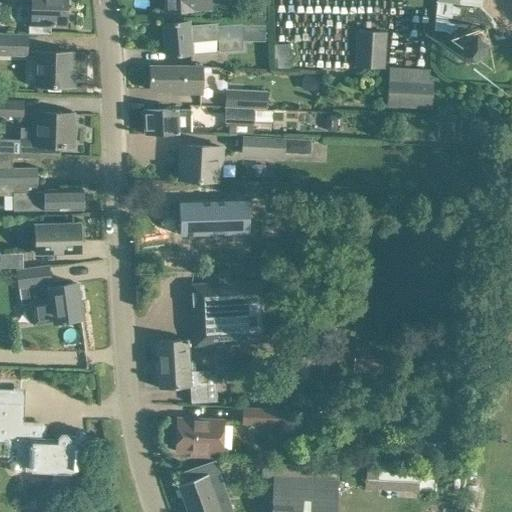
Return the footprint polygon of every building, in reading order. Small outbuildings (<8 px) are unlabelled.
[(8,0),(8,1),(30,2),(28,33),(50,34),(50,25),(66,25),(66,0),(8,0)] [(165,0),(166,12),(211,9),(210,0),(165,0)] [(478,5),(479,5),(437,1),(434,31),(442,32),(439,41),(439,46),(439,48),(439,53),(441,58),(443,63),(446,68),(450,71),(454,75),(459,77),(465,78),(470,79),(475,78),(481,77),(485,74),(490,71),(494,68),(497,63),(499,58),(500,53),(501,48),(501,44),(500,40),(504,38),(490,17),(478,5)] [(190,26),(189,21),(162,23),(165,56),(192,54),(191,43),(218,41),(219,52),(243,51),(242,38),(266,39),(265,26),(241,26),(241,24),(217,26),(217,23),(190,26)] [(356,30),(354,67),(384,69),(386,32),(356,30)] [(0,53),(25,54),(26,36),(0,35),(0,53)] [(271,69),(289,68),(288,44),(270,45),(271,69)] [(71,52),(51,52),(37,51),(36,85),(70,86),(71,52)] [(169,90),(172,90),(172,95),(203,95),(203,67),(196,67),(170,66),(150,66),(149,90),(169,90)] [(412,78),(412,77),(413,70),(389,68),(387,107),(430,110),(431,100),(433,80),(412,78)] [(225,112),(253,113),(254,109),(266,110),(267,92),(226,90),(225,112)] [(0,115),(22,116),(22,101),(0,100),(0,115)] [(191,130),(190,107),(144,110),(145,133),(178,131),(178,130),(191,130)] [(204,123),(216,123),(216,107),(204,107),(204,123)] [(34,112),(33,128),(21,127),(20,140),(21,154),(60,155),(60,146),(73,146),(73,125),(72,125),(72,113),(34,112)] [(252,135),(253,113),(225,112),(224,122),(225,122),(225,126),(218,125),(217,133),(223,133),(223,134),(252,135)] [(284,138),(242,136),(241,155),(283,158),(284,138)] [(221,147),(202,146),(182,145),(180,179),(216,181),(217,164),(220,165),(221,147)] [(12,156),(0,155),(0,195),(14,195),(15,212),(83,209),(82,189),(44,189),(44,192),(34,192),(33,184),(37,184),(37,168),(12,168),(12,156)] [(235,202),(174,205),(175,239),(237,236),(235,202)] [(32,252),(80,250),(80,241),(84,241),(83,227),(79,227),(79,224),(35,225),(36,240),(32,240),(32,252)] [(17,271),(6,272),(8,285),(19,284),(22,305),(29,304),(30,304),(33,323),(52,321),(61,320),(81,317),(77,283),(65,284),(65,280),(51,281),(49,266),(17,270),(17,271)] [(270,280),(191,284),(195,346),(273,342),(270,280)] [(187,349),(187,340),(157,342),(158,362),(153,363),(153,364),(158,364),(159,375),(154,376),(154,377),(159,377),(159,387),(190,385),(191,403),(217,401),(215,374),(209,375),(209,370),(189,372),(187,349)] [(22,391),(0,390),(0,439),(6,439),(16,449),(15,460),(12,461),(10,463),(9,466),(10,469),(12,471),(15,472),(18,472),(20,469),(21,466),(53,468),(53,489),(71,490),(72,468),(78,469),(79,448),(75,448),(75,440),(70,440),(70,439),(67,435),(61,435),(57,438),(57,440),(43,439),(43,425),(21,424),(22,391)] [(274,409),(274,408),(245,407),(245,408),(243,408),(243,423),(275,424),(276,410),(274,409)] [(223,419),(197,418),(177,417),(176,451),(221,453),(223,419)] [(184,482),(177,484),(187,511),(220,511),(215,498),(226,494),(214,461),(180,473),(184,482)] [(428,511),(430,475),(391,474),(389,511),(428,511)] [(335,511),(338,480),(293,478),(273,477),(271,511),(335,511)]
